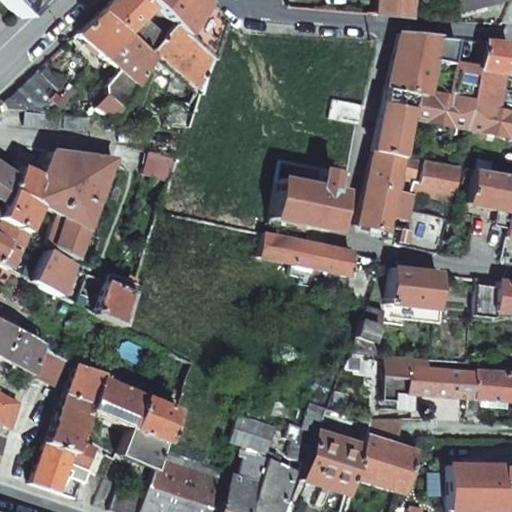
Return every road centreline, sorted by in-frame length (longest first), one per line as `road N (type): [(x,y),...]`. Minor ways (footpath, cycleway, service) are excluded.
road 1 (residential): [(386,26),(342,238),(389,259),(511,274)]
road 2 (residential): [(241,0),(282,22),(386,26)]
road 3 (residential): [(386,26),(511,35)]
